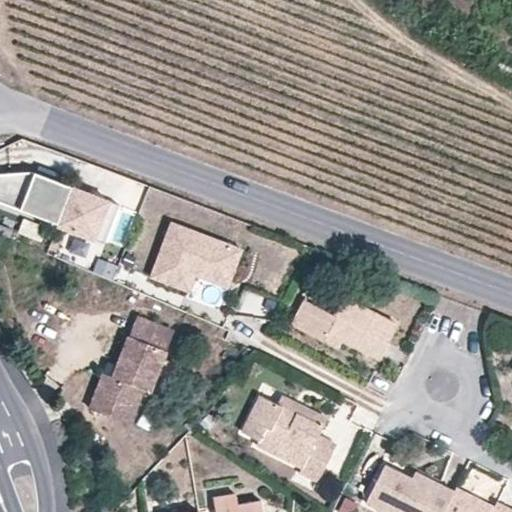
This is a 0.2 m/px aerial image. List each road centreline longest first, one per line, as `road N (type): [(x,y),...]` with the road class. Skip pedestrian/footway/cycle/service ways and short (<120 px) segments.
road 1 (tertiary): [(0,105),(511,293)]
road 2 (residential): [(455,413),(469,401),(471,374),(461,359),(436,353),(420,361),(410,386),(422,409),(447,415)]
